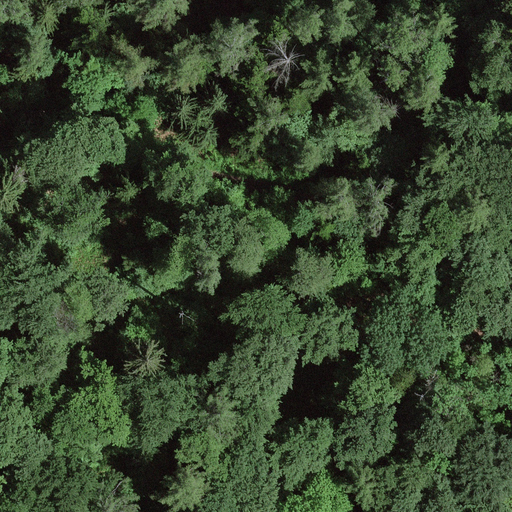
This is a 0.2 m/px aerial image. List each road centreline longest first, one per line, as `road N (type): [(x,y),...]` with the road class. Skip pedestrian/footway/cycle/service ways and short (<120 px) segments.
road 1 (track): [(351,272),(341,220),(310,195),(175,162),(11,97)]
road 2 (track): [(333,511),(331,482),(350,417),(351,272)]
road 3 (track): [(351,272),(397,307),(511,336)]
